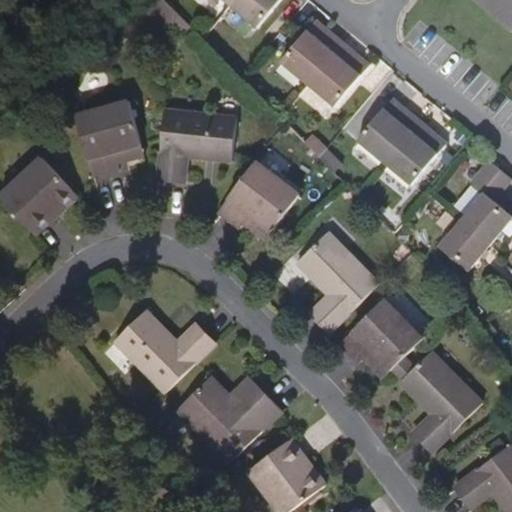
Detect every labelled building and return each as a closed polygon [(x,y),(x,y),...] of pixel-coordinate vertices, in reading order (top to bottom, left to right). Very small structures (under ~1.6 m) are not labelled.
[(185,15),(186,5),(180,0),(172,0),(176,6),(185,15)] [(239,0),(235,5),(263,28),(285,0),(239,0)] [(511,0),(478,0),(511,27),(511,0)] [(292,66),(318,87),(353,45),(327,24),(292,66)] [(306,40),(299,33),(292,41),(300,47),(306,40)] [(353,45),(318,87),(346,110),(381,67),(353,45)] [(150,138),(139,95),(88,110),(103,170),(129,162),(128,157),(125,146),(150,138)] [(366,140),(392,162),(427,120),(401,98),(366,140)] [(239,156),(244,113),(174,105),(166,173),(192,176),(197,151),(239,156)] [(358,138),(376,117),(364,108),(347,128),(358,138)] [(427,120),(392,162),(419,184),(454,142),(427,120)] [(320,149),(328,140),(324,137),(317,146),(320,149)] [(128,157),(152,149),(150,138),(125,146),(128,157)] [(326,155),(334,146),(328,140),(320,149),(326,155)] [(332,161),(340,153),(334,146),(326,155),(332,161)] [(277,220),(303,186),(262,153),(224,201),(245,217),(248,213),(255,204),(277,220)] [(332,161),(336,165),(343,156),(340,153),(332,161)] [(56,216),(71,202),(37,164),(0,197),(0,206),(24,233),(49,210),(56,216)] [(511,178),(495,164),(487,173),(510,192),(511,189),(511,178)] [(492,195),(469,223),(497,246),(511,228),(511,212),(501,203),(510,192),(487,173),(478,184),(492,195)] [(277,220),(255,204),(248,213),(270,230),(277,220)] [(398,207),(388,216),(399,226),(408,216),(398,207)] [(30,239),(56,216),(49,210),(24,233),(30,239)] [(497,246),(469,223),(446,250),(475,273),(497,246)] [(382,275),(333,224),(301,253),(333,286),(313,304),(333,323),(382,275)] [(405,349),(426,328),(388,289),(343,332),(362,352),(366,349),(375,339),(394,359),(405,349)] [(173,387),(222,337),(202,318),(184,337),(152,305),(121,335),(173,387)] [(394,359),(375,339),(366,349),(385,368),(393,360),(394,359)] [(485,392),(434,341),(415,359),(404,370),(403,372),(434,403),(415,421),(435,441),(485,392)] [(415,359),(405,349),(394,359),(393,360),(404,370),(415,359)] [(236,457),(288,406),(268,387),(250,405),(236,390),(217,371),(184,404),(236,457)] [(250,405),(268,387),(254,373),(236,390),(250,405)] [(318,460),(298,434),(293,438),(313,465),(318,460)] [(333,479),(318,460),(313,465),(293,438),(257,465),(290,510),(333,479)] [(511,440),(461,479),(476,500),(497,485),(511,504),(511,440)]
